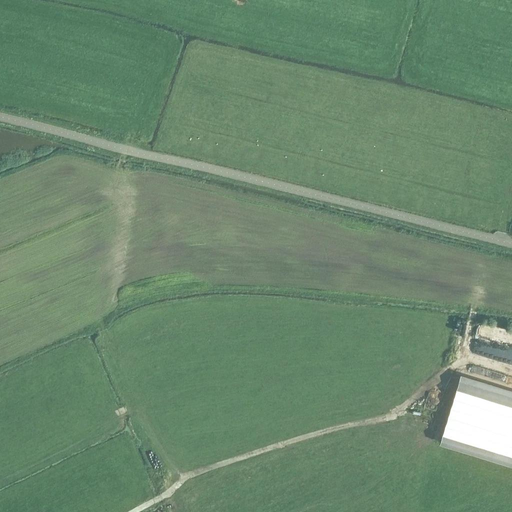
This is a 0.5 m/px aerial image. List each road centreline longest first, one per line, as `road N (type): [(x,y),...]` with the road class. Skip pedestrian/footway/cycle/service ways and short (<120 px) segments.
road 1 (track): [(133,511),(186,475),(388,417),(464,358)]
road 2 (track): [(120,165),(98,320),(135,407),(182,478)]
